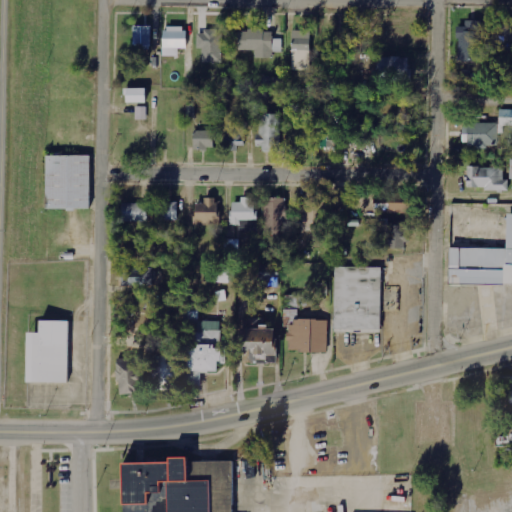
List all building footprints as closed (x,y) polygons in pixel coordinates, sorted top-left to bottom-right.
[(152,25),(134,26),(134,46),(152,45),(152,25)] [(179,56),(179,48),(186,48),(187,27),(164,26),(164,56),(179,56)] [(256,57),(274,58),(274,52),(283,52),(283,39),(273,39),(273,30),(239,30),(239,50),(256,50),(256,57)] [(310,63),(310,30),(293,30),(293,63),(310,63)] [(198,31),(197,49),(203,49),(203,62),(224,63),(224,31),(198,31)] [(411,81),(410,56),(378,57),(378,70),(373,70),(373,82),(411,81)] [(477,86),(478,70),(463,70),(462,86),(477,86)] [(125,103),(145,102),(144,88),(124,88),(125,103)] [(137,120),(148,119),(147,107),(136,107),(137,120)] [(511,110),(500,110),(500,125),(511,125),(511,110)] [(281,152),(282,114),(261,113),(261,136),(256,136),(256,146),(263,146),(263,151),(281,152)] [(247,122),(228,122),(227,148),(246,148),(247,122)] [(497,123),(463,124),(463,135),(467,135),(468,147),(497,146),(497,123)] [(215,148),(214,130),(193,131),(194,149),(215,148)] [(318,148),(343,147),(343,130),(318,131),(318,148)] [(43,210),(87,210),(87,157),(43,157),(43,210)] [(506,167),(467,168),(468,190),(510,189),(510,181),(506,181),(506,167)] [(204,204),(194,204),(195,224),(219,223),(218,197),(204,198),(204,204)] [(243,225),(243,230),(257,230),(257,198),(241,197),(241,202),(231,202),(231,225),(243,225)] [(287,198),(265,198),(265,233),(273,233),(273,238),(286,238),(286,222),(287,198)] [(303,199),(303,229),(322,229),(322,209),(329,209),(329,199),(303,199)] [(155,203),(156,221),(179,220),(178,202),(155,203)] [(374,203),(374,213),(405,213),(405,202),(374,203)] [(123,222),(148,222),(149,204),(123,203),(123,222)] [(511,284),(511,214),(507,214),(506,249),(448,248),(448,276),(458,276),(458,283),(511,284)] [(408,248),(408,225),(389,225),(389,219),(380,219),(379,248),(408,248)] [(208,282),(230,283),(230,267),(208,267),(208,282)] [(157,269),(130,268),(129,284),(156,285),(157,269)] [(331,334),(378,335),(379,269),(332,268),(331,334)] [(198,374),(218,374),(217,363),(221,363),(220,322),(196,322),(196,304),(184,305),(185,387),(198,386),(198,374)] [(299,323),(299,310),(286,310),(286,323),(299,323)] [(242,364),(276,364),(275,329),(264,329),(264,319),(241,319),(242,364)] [(323,354),(323,320),(285,320),(285,353),(323,354)] [(26,335),(26,385),(66,385),(66,322),(39,322),(39,335),(26,335)] [(153,359),(155,388),(174,387),(172,357),(153,359)] [(115,359),(117,396),(142,394),(141,358),(115,359)] [(511,379),(500,379),(501,448),(511,448),(511,379)] [(121,511),(230,511),(230,462),(121,463),(121,511)]
